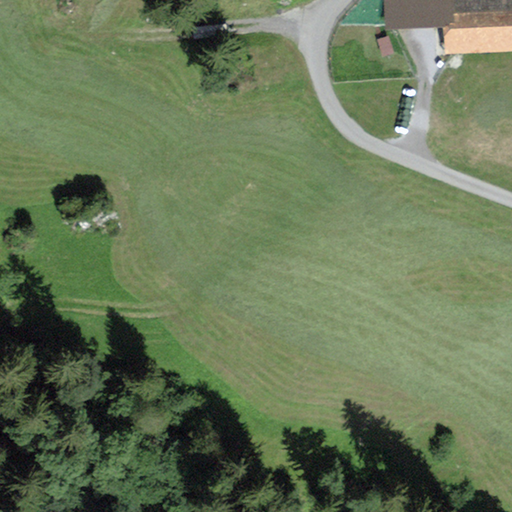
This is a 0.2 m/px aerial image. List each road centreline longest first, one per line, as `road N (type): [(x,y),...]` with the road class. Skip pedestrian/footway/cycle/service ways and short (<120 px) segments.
road 1 (track): [(315,29),(0,30)]
road 2 (unclassified): [(511,200),(371,147),(338,118),(316,71),(315,29)]
